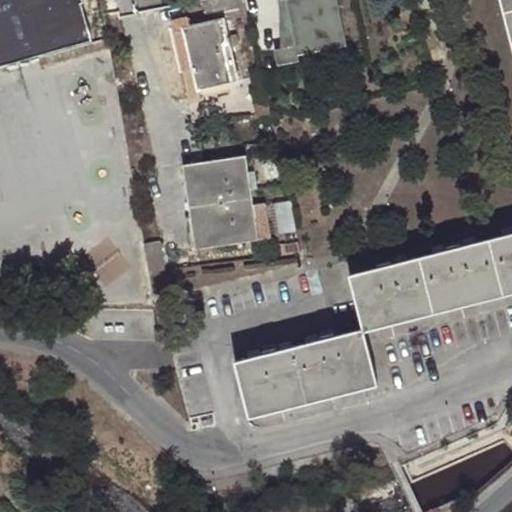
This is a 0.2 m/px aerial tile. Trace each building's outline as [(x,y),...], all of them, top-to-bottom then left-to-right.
[(225,22),(247,17),(243,0),(202,0),(208,25),(188,29),(196,68),(185,71),(192,102),(205,99),(203,87),(236,78),(225,22)] [(337,0),(276,0),(280,46),(275,46),(279,65),(298,61),(297,54),(347,44),(337,0)] [(511,7),(511,0),(502,0),(505,10),(511,7)] [(174,22),(185,71),(196,68),(188,29),(186,19),(174,22)] [(259,239),(247,156),(184,165),(196,247),(259,239)] [(511,231),(490,237),(504,290),(511,288),(511,231)] [(434,308),(504,290),(490,237),(421,254),(434,308)] [(144,244),(148,272),(164,270),(158,241),(144,244)] [(421,254),(352,272),(365,325),(434,308),(421,254)] [(365,325),(297,342),(311,395),(379,378),(365,325)] [(244,411),(311,395),(297,342),(232,358),(244,411)]
